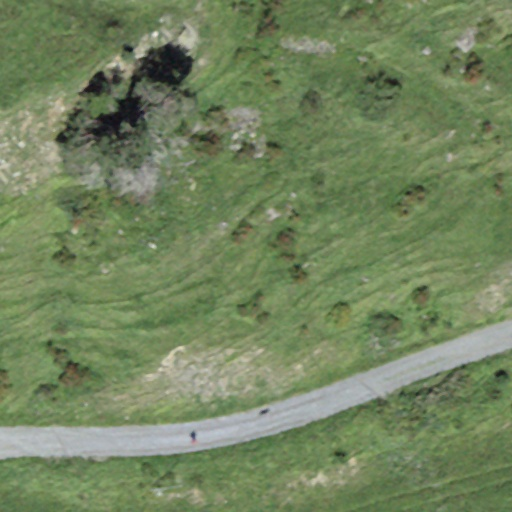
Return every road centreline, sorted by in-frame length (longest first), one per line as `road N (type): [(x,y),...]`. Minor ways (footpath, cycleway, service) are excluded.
road 1 (track): [(511,320),(256,421),(0,442)]
road 2 (track): [(511,470),(369,511)]
